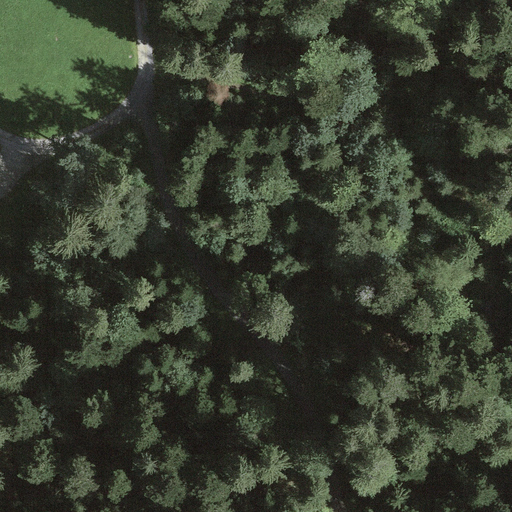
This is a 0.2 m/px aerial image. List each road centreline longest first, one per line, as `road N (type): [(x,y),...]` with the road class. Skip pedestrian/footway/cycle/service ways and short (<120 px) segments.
road 1 (track): [(151,78),(157,159),(174,218),(217,292),(279,358),(299,392),(341,511)]
road 2 (track): [(0,183),(30,148),(101,129),(151,78)]
